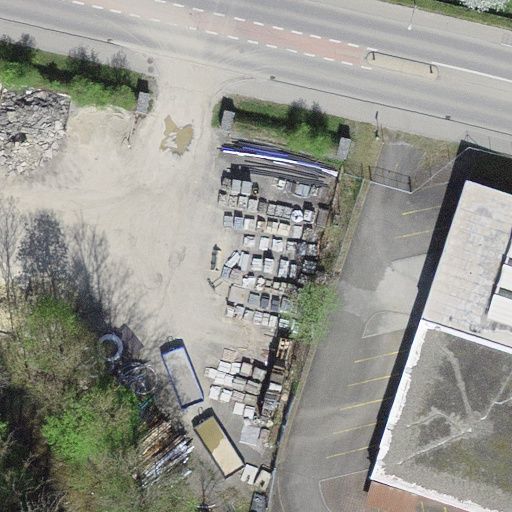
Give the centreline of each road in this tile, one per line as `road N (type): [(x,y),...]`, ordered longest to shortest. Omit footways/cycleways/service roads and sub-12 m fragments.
road 1 (primary): [(228,27),(511,88)]
road 2 (primary): [(109,0),(228,27)]
